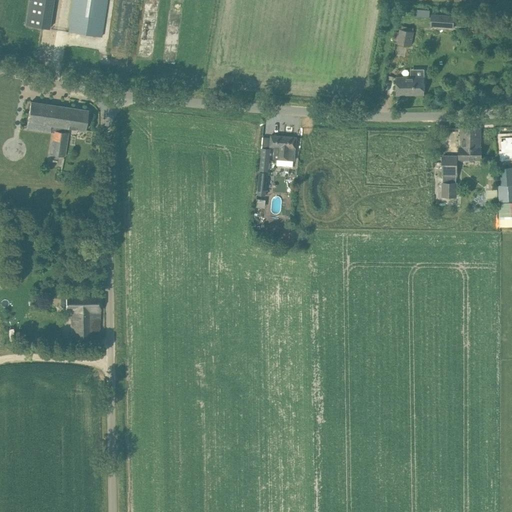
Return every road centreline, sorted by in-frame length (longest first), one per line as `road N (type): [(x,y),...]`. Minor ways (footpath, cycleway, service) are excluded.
road 1 (unclassified): [(113,511),(108,95)]
road 2 (unclassified): [(511,113),(366,115),(108,95)]
